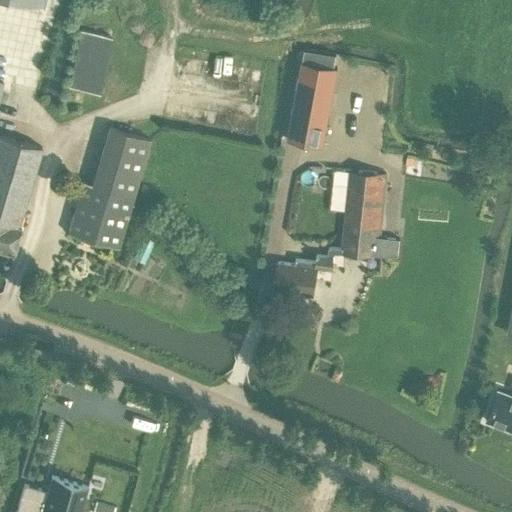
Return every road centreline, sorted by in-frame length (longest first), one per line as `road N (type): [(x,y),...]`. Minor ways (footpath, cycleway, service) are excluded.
road 1 (tertiary): [(448,511),(226,407),(0,319)]
road 2 (track): [(5,321),(55,139),(30,106),(39,54),(0,29)]
road 3 (track): [(226,407),(260,315),(291,159)]
road 4 (track): [(55,139),(149,103),(160,49)]
